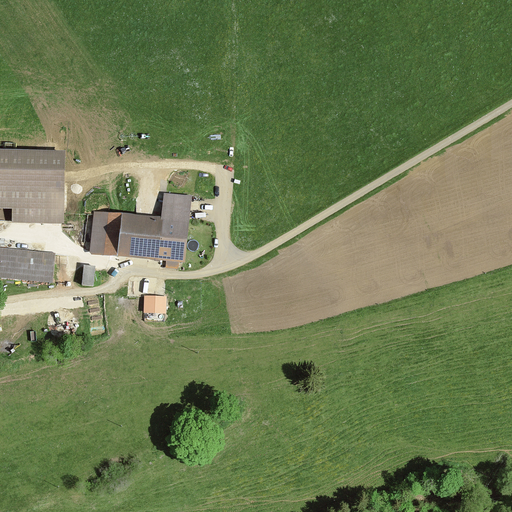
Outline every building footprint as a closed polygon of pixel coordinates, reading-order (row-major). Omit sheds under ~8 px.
[(65,155),(0,153),(0,207),(15,208),(14,223),(63,225),(65,155)] [(165,219),(95,214),(92,257),(188,263),(192,198),(166,197),(165,219)] [(54,255),(0,250),(0,280),(52,285),(54,255)] [(96,268),(85,267),(84,287),(95,287),(96,268)] [(166,299),(151,299),(151,309),(166,309),(166,299)]
